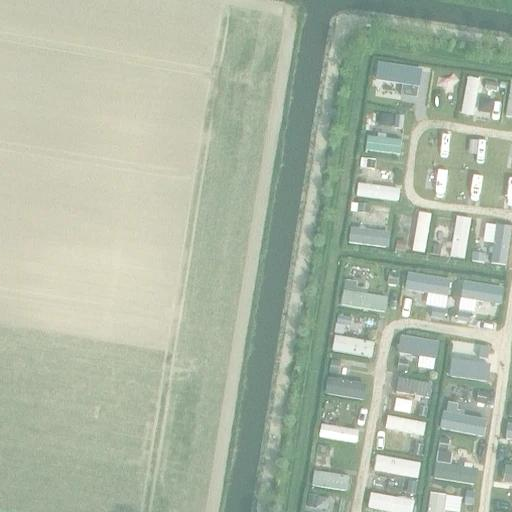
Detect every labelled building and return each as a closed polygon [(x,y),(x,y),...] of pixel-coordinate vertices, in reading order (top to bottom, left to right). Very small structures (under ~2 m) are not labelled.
[(426,60),(425,92),(438,93),(440,61),(426,60)] [(476,106),(485,69),(472,66),(464,103),(476,106)] [(486,83),(484,91),(495,93),(496,85),(486,83)] [(394,117),(393,128),(402,129),(403,117),(394,117)] [(366,160),(365,169),(373,170),(374,161),(366,160)] [(359,187),(401,190),(402,177),(360,174),(359,187)] [(356,204),(355,213),(368,214),(368,205),(356,204)] [(352,219),(352,235),(391,236),(391,220),(352,219)] [(396,241),(394,250),(404,252),(405,243),(396,241)] [(432,246),(430,254),(439,256),(441,248),(432,246)] [(472,253),(471,262),(483,264),(484,255),(472,253)] [(425,307),(441,309),(444,267),(429,266),(425,307)] [(388,274),(387,286),(396,287),(398,275),(388,274)] [(462,308),(477,311),(484,277),(469,274),(462,308)] [(355,304),(352,314),(376,319),(378,309),(355,304)] [(431,310),(430,317),(443,319),(444,312),(431,310)] [(457,313),(455,321),(467,323),(468,315),(457,313)] [(338,316),(336,324),(348,327),(350,318),(338,316)] [(337,327),(335,346),(375,349),(376,330),(337,327)] [(453,349),(451,357),(461,358),(462,350),(453,349)] [(397,359),(396,370),(405,372),(407,361),(397,359)] [(330,361),(327,373),(336,375),(339,363),(330,361)] [(477,391),(475,403),(483,405),(486,393),(477,391)] [(419,407),(417,417),(425,418),(427,409),(419,407)] [(445,408),(444,420),(482,422),(483,410),(445,408)] [(322,426),(359,435),(362,421),(325,413),(322,426)] [(439,438),(437,450),(446,451),(447,440),(439,438)] [(414,445),(411,456),(420,458),(422,447),(414,445)] [(316,446),(315,454),(328,456),(329,447),(316,446)] [(346,478),(348,466),(317,462),(316,475),(346,478)] [(511,476),(511,462),(497,462),(496,476),(511,476)] [(408,481),(405,494),(413,495),(415,483),(408,481)] [(446,511),(448,483),(432,482),(430,511),(446,511)] [(464,492),(462,504),(470,506),(472,493),(464,492)] [(308,495),(306,508),(314,509),(316,496),(308,495)]
